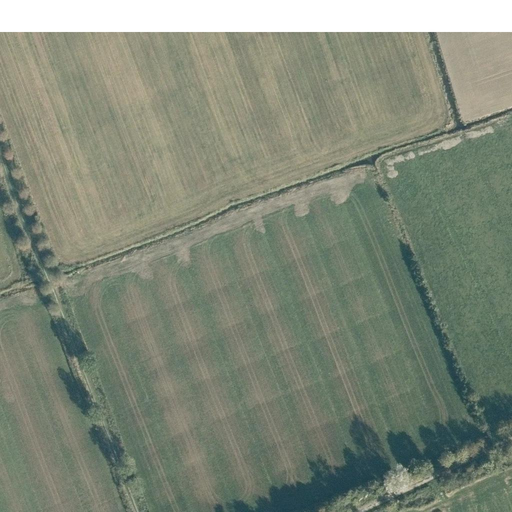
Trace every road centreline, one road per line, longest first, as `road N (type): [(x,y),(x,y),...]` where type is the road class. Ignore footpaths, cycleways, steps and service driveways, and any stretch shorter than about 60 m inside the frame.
road 1 (track): [(0,158),(139,511)]
road 2 (track): [(511,441),(354,511)]
